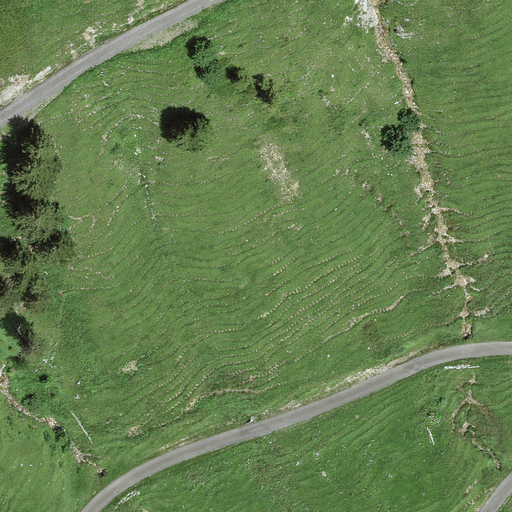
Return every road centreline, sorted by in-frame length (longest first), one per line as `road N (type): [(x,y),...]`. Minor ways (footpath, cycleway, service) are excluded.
road 1 (track): [(511,347),(444,355),(189,450),(117,485),(90,511)]
road 2 (track): [(0,118),(205,0)]
